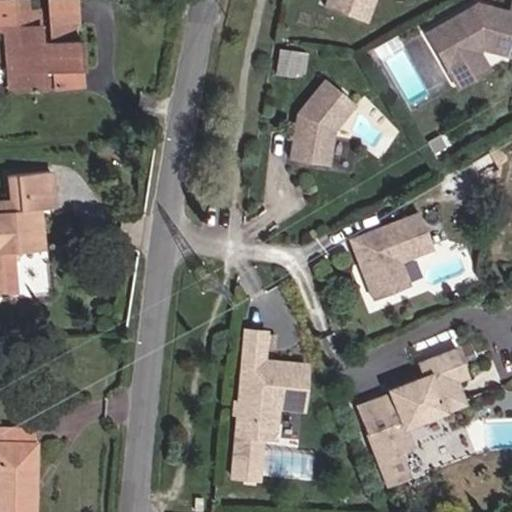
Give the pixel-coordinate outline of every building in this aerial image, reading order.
[(15,29),(20,91),(28,90),(28,94),(38,93),(38,89),(43,89),(41,74),(53,73),(55,88),(80,86),(76,41),(72,41),(71,26),(79,26),(77,0),(62,0),(48,1),(51,42),(39,43),(36,12),(27,13),(26,1),(0,3),(0,15),(20,14),(21,29),(15,29)] [(326,0),(324,7),(365,22),(372,0),(326,0)] [(473,5),(424,33),(444,68),(474,51),(480,48),(511,54),(511,0),(510,13),(473,5)] [(20,91),(15,29),(21,29),(20,14),(0,15),(0,32),(5,32),(10,91),(20,91)] [(303,72),(305,54),(278,50),(275,74),(293,76),(294,71),(303,72)] [(485,69),(474,51),(444,68),(455,86),(485,69)] [(297,114),(290,159),(327,165),(333,130),(354,104),(324,80),(297,114)] [(0,294),(14,293),(10,252),(42,249),(39,208),(52,207),(49,171),(13,174),(16,210),(0,211),(0,294)] [(0,211),(16,210),(13,174),(4,175),(6,201),(0,201),(0,211)] [(416,212),(348,240),(358,264),(362,262),(367,274),(364,281),(372,299),(407,285),(397,261),(430,247),(416,212)] [(367,274),(362,262),(358,264),(364,281),(367,274)] [(264,332),(244,330),(237,402),(236,413),(234,435),(272,438),(275,407),(300,409),(304,366),(261,361),(264,332)] [(386,393),(353,405),(384,487),(407,479),(397,454),(410,449),(402,428),(463,405),(454,382),(466,378),(455,349),(416,364),(420,377),(385,390),(386,393)] [(32,428),(0,427),(0,511),(32,511),(34,444),(31,444),(32,428)]
